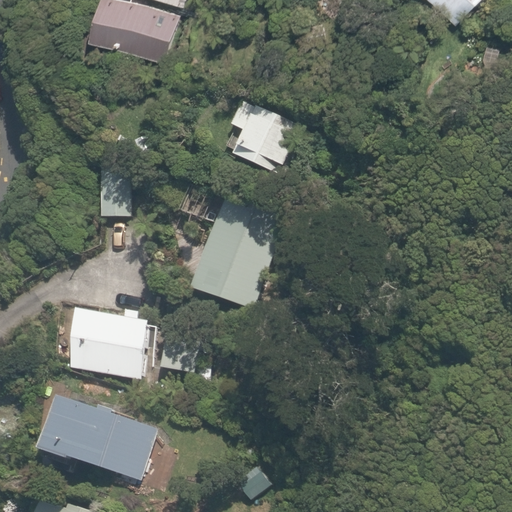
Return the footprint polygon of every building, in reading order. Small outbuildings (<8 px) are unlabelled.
[(183,12),(138,0),(100,0),(90,39),(169,62),(183,12)] [(187,0),(159,0),(184,8),(187,0)] [(432,0),(458,26),(485,0),(432,0)] [(308,133),(247,100),(231,129),(246,137),(236,156),(282,181),(308,133)] [(134,175),(100,175),(100,219),(134,219),(134,175)] [(284,231),(224,210),(196,290),(256,311),(284,231)] [(125,311),(124,319),(78,313),(70,369),(142,379),(149,322),(140,321),(141,313),(125,311)] [(158,434),(60,401),(43,451),(142,484),(158,434)]
